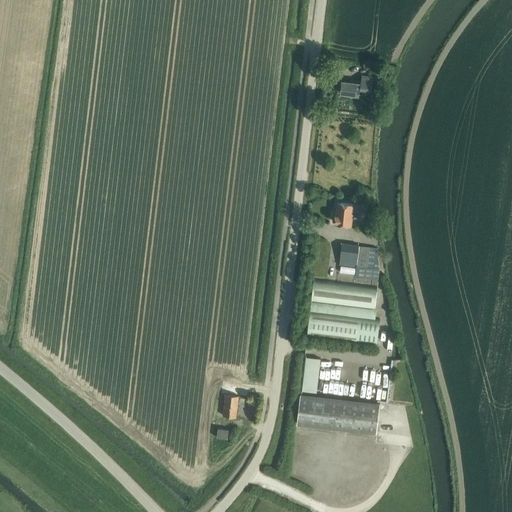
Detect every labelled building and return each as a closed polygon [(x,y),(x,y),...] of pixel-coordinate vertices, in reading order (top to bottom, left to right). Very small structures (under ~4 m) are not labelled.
[(371,89),(372,77),(362,76),(362,81),(351,79),(351,81),(343,80),(341,93),(351,94),(350,96),(356,97),(356,95),(358,95),(359,88),(371,89)] [(362,214),(363,205),(338,202),(337,215),(334,214),(333,221),(336,221),(336,222),(352,224),(353,212),(362,214)] [(339,264),(357,265),(367,267),(366,275),(379,276),(379,273),(379,269),(380,269),(376,247),(359,245),(342,243),(339,264)] [(380,318),(374,318),(375,309),(378,286),(314,279),(311,301),(310,310),(307,336),(377,344),(380,318)] [(297,423),(377,433),(380,403),(301,393),(297,423)] [(236,416),(239,395),(226,394),(223,415),(236,416)] [(228,438),(229,429),(218,427),(217,437),(228,438)]
